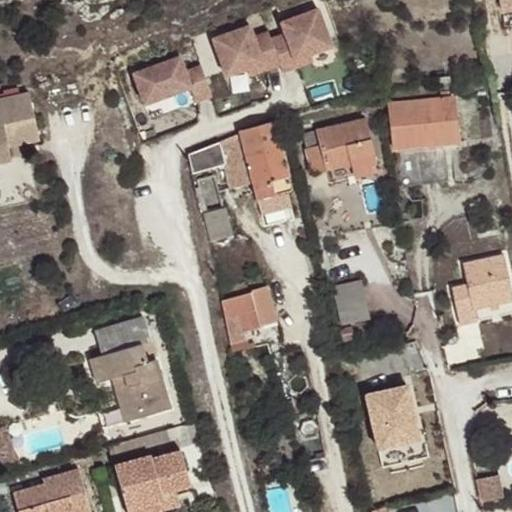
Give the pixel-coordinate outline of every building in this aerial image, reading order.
[(511,0),(502,0),(506,23),(511,22),(511,0)] [(287,35),(272,40),(282,67),(285,74),(300,68),(297,61),(333,47),(320,11),(282,24),(287,35)] [(214,41),(228,78),(264,65),(267,72),(282,67),(272,40),(270,34),(256,39),(252,28),(214,41)] [(297,61),(300,68),(316,62),(313,55),(297,61)] [(198,104),(214,98),(202,67),(187,73),(182,58),(135,75),(146,106),(192,89),(198,104)] [(252,78),(267,72),(264,65),(249,71),(252,78)] [(0,143),(38,135),(29,92),(0,98),(0,143)] [(389,104),(394,148),(396,148),(400,187),(448,182),(444,143),(457,142),(452,98),(389,104)] [(364,119),(303,135),(313,173),(352,163),(355,176),(377,171),(364,119)] [(276,123),(241,132),(253,183),(257,199),(280,193),(288,191),(292,189),(276,123)] [(232,189),(253,183),(241,132),(188,156),(192,174),(226,165),(232,189)] [(38,135),(0,143),(0,162),(11,160),(8,145),(39,139),(38,135)] [(280,193),(257,199),(262,215),(284,209),(280,193)] [(233,236),(224,207),(203,214),(210,241),(233,236)] [(452,289),(459,325),(476,321),(473,308),(511,299),(511,292),(505,257),(463,265),(468,286),(452,289)] [(342,325),(369,318),(360,282),(333,288),(342,325)] [(263,325),(253,292),(222,301),(232,344),(246,340),(244,331),(263,325)] [(142,316),(96,331),(103,355),(90,359),(97,382),(112,377),(117,376),(120,385),(114,387),(120,407),(145,400),(149,414),(170,408),(155,359),(145,363),(140,344),(150,341),(142,316)] [(155,359),(150,341),(140,344),(145,363),(155,359)] [(412,384),(365,395),(378,449),(424,438),(412,384)] [(145,400),(120,407),(125,421),(149,414),(145,400)] [(175,428),(109,446),(112,457),(178,439),(175,428)] [(151,455),(115,466),(127,508),(162,498),(161,493),(175,489),(190,485),(181,450),(152,459),(151,455)] [(14,493),(18,511),(90,511),(79,470),(43,479),(45,484),(14,493)] [(477,480),(482,503),(505,500),(499,475),(477,480)] [(162,498),(127,508),(127,511),(153,511),(179,504),(175,489),(161,493),(162,498)]
